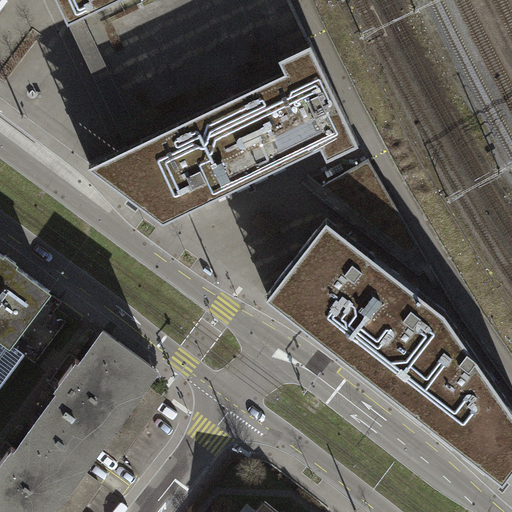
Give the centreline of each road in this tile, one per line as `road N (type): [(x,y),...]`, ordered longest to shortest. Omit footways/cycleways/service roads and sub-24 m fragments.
road 1 (secondary): [(279,347),(0,144)]
road 2 (secondary): [(0,225),(237,402)]
road 3 (secondary): [(497,511),(279,347)]
road 4 (secondary): [(237,402),(384,511)]
road 5 (tertiary): [(237,402),(149,511)]
